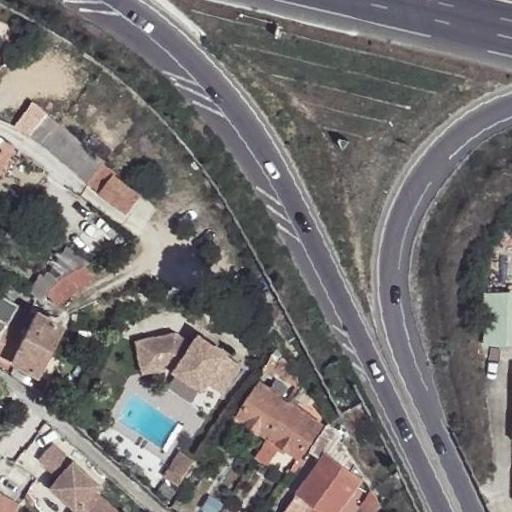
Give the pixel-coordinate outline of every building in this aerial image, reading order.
[(46,114),(32,103),(21,116),(17,126),(29,136),(46,114)] [(46,114),(29,136),(40,144),(54,122),(46,114)] [(57,125),(40,144),(89,180),(103,164),(105,162),(57,125)] [(0,165),(8,151),(12,145),(0,138),(0,165)] [(89,180),(88,182),(101,192),(115,176),(117,173),(103,164),(89,180)] [(115,176),(101,192),(125,210),(139,194),(115,176)] [(87,262),(64,245),(40,276),(36,274),(28,290),(37,295),(40,297),(51,285),(52,283),(55,278),(77,267),(87,262)] [(55,278),(52,283),(63,297),(87,281),(77,267),(55,278)] [(0,295),(0,322),(2,323),(21,333),(32,312),(0,295)] [(506,302),(483,301),(480,345),(504,346),(506,302)] [(21,333),(9,357),(36,371),(60,323),(33,310),(32,312),(21,333)] [(2,323),(0,327),(0,359),(7,362),(9,357),(21,333),(2,323)] [(134,332),(132,365),(164,368),(199,390),(204,382),(219,393),(239,362),(214,345),(208,350),(200,344),(201,336),(198,334),(190,346),(172,334),(134,332)] [(208,350),(214,345),(201,336),(200,344),(208,350)] [(276,348),(260,370),(268,376),(272,370),(299,388),(301,386),(276,348)] [(49,373),(40,391),(50,400),(62,380),(49,373)] [(274,380),(268,388),(278,396),(284,387),(274,380)] [(258,382),(237,414),(267,435),(289,403),(278,396),(268,388),(258,382)] [(299,388),(295,396),(305,403),(309,398),(301,386),(299,388)] [(289,403),(267,435),(281,445),(297,455),(318,423),(289,403)] [(308,449),(319,457),(333,435),(326,424),(308,449)] [(281,445),(267,435),(254,454),(268,463),(281,445)] [(333,435),(319,457),(294,493),(310,504),(321,511),(336,511),(361,477),(333,435)] [(94,481),(53,443),(39,459),(58,478),(50,488),(60,498),(53,505),(61,511),(113,511),(93,493),(88,489),(94,481)] [(196,461),(180,450),(166,471),(171,474),(177,464),(188,471),(196,461)] [(166,471),(161,479),(176,488),(188,471),(177,464),(171,474),(166,471)] [(88,489),(93,493),(100,486),(94,481),(88,489)] [(377,509),(380,506),(369,490),(366,495),(377,509)] [(0,511),(11,511),(13,510),(17,504),(1,492),(0,492),(0,511)] [(282,511),(283,511),(304,511),(310,504),(294,493),(282,511)]
